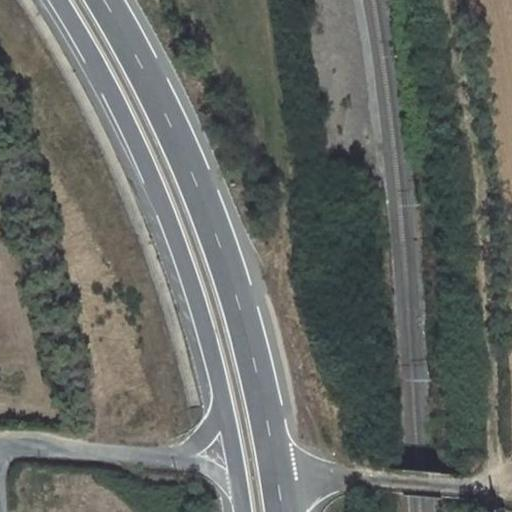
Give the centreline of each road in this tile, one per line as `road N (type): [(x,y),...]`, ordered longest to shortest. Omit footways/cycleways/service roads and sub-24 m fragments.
road 1 (secondary): [(284,511),(252,342),(194,177),(140,59),(102,0)]
road 2 (secondary): [(55,0),(113,94),(184,250),(239,462)]
road 3 (unclassified): [(0,450),(239,462)]
road 4 (track): [(280,476),(511,489)]
